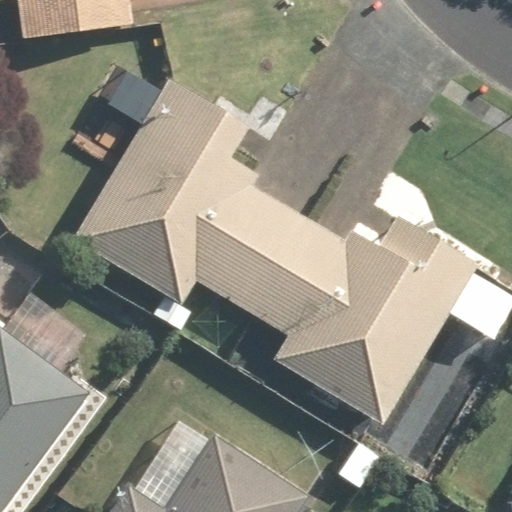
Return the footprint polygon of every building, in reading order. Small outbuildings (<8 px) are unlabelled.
[(0,0),(0,3),(9,2),(13,38),(127,25),(124,0),(0,0)] [(442,314),(466,274),(472,264),(389,216),(373,244),(344,227),(335,242),(245,188),(252,176),(221,158),(241,124),(162,78),(71,233),(180,297),(190,281),(280,334),(270,351),(382,417),(442,314)] [(50,379),(0,342),(0,507),(79,401),(50,379)] [(125,485),(108,511),(290,511),(301,496),(207,434),(159,507),(125,485)] [(344,434),(319,468),(353,493),(378,460),(344,434)] [(78,511),(59,499),(50,511),(78,511)]
